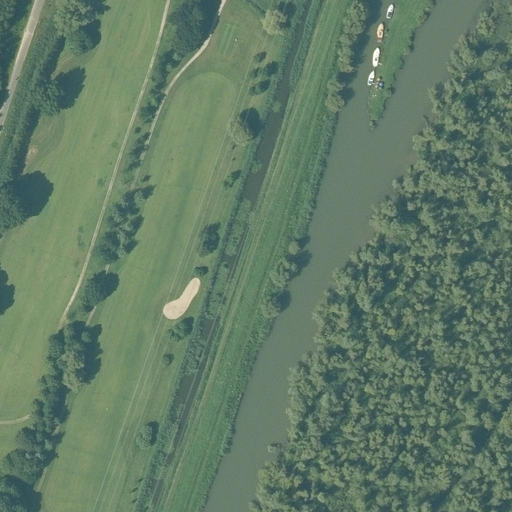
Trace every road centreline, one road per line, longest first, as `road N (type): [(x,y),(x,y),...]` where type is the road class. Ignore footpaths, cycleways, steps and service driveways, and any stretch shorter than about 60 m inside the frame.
road 1 (track): [(326,0),(165,511)]
road 2 (unclassified): [(0,123),(39,0)]
